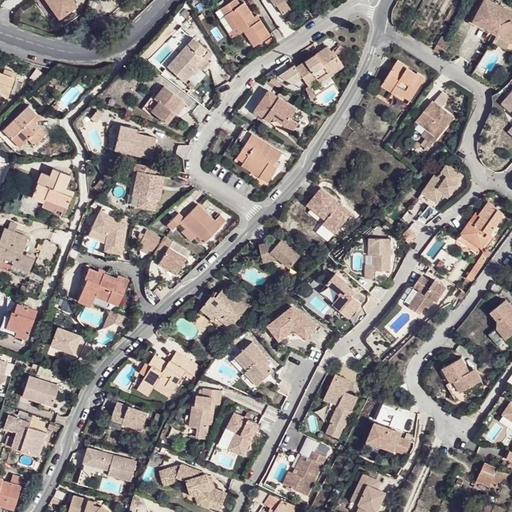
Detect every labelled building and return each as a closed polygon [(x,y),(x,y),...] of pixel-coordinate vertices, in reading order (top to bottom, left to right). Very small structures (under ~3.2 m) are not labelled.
[(73,0),(47,0),(60,18),(78,5),(73,0)] [(233,0),(219,9),(223,16),(227,14),(239,34),(244,31),(253,45),(270,35),(260,20),(256,14),(253,17),(244,2),(239,6),(235,0),(233,0)] [(282,0),(279,0),(274,3),(280,13),(287,8),(282,0)] [(485,0),(472,24),(488,32),(490,30),(495,33),(497,38),(507,35),(511,42),(511,23),(511,24),(508,12),(485,0)] [(236,35),(239,34),(227,14),(223,16),(236,35)] [(194,35),(191,37),(201,46),(204,43),(194,35)] [(206,51),(201,46),(191,37),(165,64),(182,81),(196,67),(193,65),(196,63),(201,67),(206,62),(201,56),(206,51)] [(445,51),(450,42),(441,38),(436,47),(445,51)] [(313,53),(294,66),(306,85),(304,87),(309,98),(315,95),(307,85),(316,79),(315,77),(325,71),(327,74),(343,64),(332,48),(329,50),(326,45),(319,50),(320,52),(315,56),(313,53)] [(397,59),(383,79),(397,88),(395,90),(409,99),(424,77),(416,71),(414,73),(406,68),(407,65),(397,59)] [(317,81),(327,74),(325,71),(315,77),(316,79),(317,81)] [(383,79),(380,83),(393,92),(395,90),(397,88),(383,79)] [(179,96),(161,83),(152,95),(149,93),(141,103),(165,120),(173,110),(170,109),(168,107),(170,104),(173,106),(179,96)] [(263,115),(268,119),(271,113),(284,122),(295,106),(267,87),(252,107),(263,115)] [(511,92),(501,104),(511,113),(511,92)] [(444,94),(436,102),(443,108),(450,100),(444,94)] [(436,102),(432,98),(415,117),(436,136),(453,117),(443,108),(436,102)] [(27,106),(8,126),(7,127),(15,135),(18,131),(27,140),(34,147),(45,134),(35,124),(40,118),(27,106)] [(271,113),(268,119),(280,128),(284,122),(271,113)] [(137,126),(120,122),(116,141),(132,145),(130,152),(151,157),(155,135),(136,131),(137,126)] [(289,125),(284,122),(280,128),(278,130),(283,134),(289,125)] [(6,124),(3,127),(22,145),(27,140),(18,131),(15,135),(7,127),(8,126),(6,124)] [(247,152),(241,161),(251,167),(252,165),(260,171),(257,175),(266,181),(274,168),(270,164),(273,159),(274,160),(280,152),(242,127),(236,137),(243,141),(240,147),(247,152)] [(114,148),(130,152),(132,145),(116,141),(114,148)] [(278,162),(274,160),(273,159),(270,164),(274,168),(278,162)] [(156,164),(135,160),(132,169),(137,170),(131,195),(138,196),(136,207),(153,210),(155,200),(159,201),(165,175),(155,172),(156,164)] [(241,161),(239,164),(257,175),(260,171),(252,165),(251,167),(241,161)] [(450,194),(464,176),(448,163),(439,175),(435,173),(421,190),(436,201),(442,193),(445,189),(450,194)] [(30,197),(43,202),(45,198),(67,207),(73,191),(66,188),(70,177),(47,167),(40,183),(37,182),(30,197)] [(99,193),(105,186),(99,181),(93,187),(99,193)] [(315,182),(308,190),(316,197),(322,189),(315,182)] [(316,197),(308,190),(300,198),(318,214),(315,218),(327,228),(345,208),(322,189),(316,197)] [(431,207),(436,201),(421,190),(417,195),(431,207)] [(130,205),(136,207),(138,196),(131,195),(130,205)] [(64,213),(67,207),(45,198),(43,202),(41,207),(55,213),(56,210),(64,213)] [(167,227),(176,219),(178,217),(183,223),(191,232),(200,242),(221,223),(215,216),(211,220),(194,201),(180,215),(173,209),(161,219),(167,227)] [(488,202),(477,214),(480,216),(474,223),(469,220),(459,232),(478,248),(489,236),(487,235),(504,215),(488,202)] [(124,218),(98,205),(96,209),(88,225),(87,228),(103,236),(100,247),(117,250),(123,223),(124,218)] [(476,212),(469,220),(474,223),(480,216),(477,214),(476,212)] [(186,237),(191,232),(183,223),(181,226),(179,228),(186,237)] [(26,236),(3,227),(0,234),(0,259),(2,255),(12,259),(10,263),(28,270),(33,257),(20,252),(26,236)] [(153,245),(158,236),(146,229),(140,238),(153,245)] [(414,237),(407,231),(402,236),(408,243),(414,237)] [(171,239),(163,235),(161,238),(156,246),(151,253),(158,257),(157,259),(175,271),(185,256),(167,245),(171,239)] [(140,238),(137,245),(149,252),(153,245),(140,238)] [(257,244),(261,258),(274,254),(279,258),(288,266),(299,254),(280,238),(257,244)] [(391,238),(369,239),(369,248),(375,249),(375,256),(366,256),(365,279),(373,280),(374,272),(389,272),(391,238)] [(490,258),(486,255),(467,277),(471,281),(490,258)] [(173,274),(175,271),(157,259),(155,263),(173,274)] [(97,271),(89,268),(85,278),(88,280),(79,301),(92,306),(96,297),(97,293),(105,296),(113,277),(104,273),(97,271)] [(335,273),(326,283),(340,295),(333,304),(332,305),(348,318),(360,304),(356,300),(356,296),(353,294),(354,292),(346,285),(347,284),(335,273)] [(113,277),(105,296),(108,297),(107,300),(118,305),(128,279),(117,275),(117,278),(113,277)] [(418,290),(407,306),(418,313),(424,305),(427,307),(433,297),(436,299),(445,285),(437,281),(434,285),(430,282),(419,275),(412,286),(413,287),(418,290)] [(326,283),(319,292),(333,304),(340,295),(326,283)] [(208,292),(197,306),(208,316),(207,318),(214,325),(219,319),(227,325),(244,305),(219,286),(215,291),(216,293),(213,297),(209,293),(208,292)] [(413,287),(402,303),(407,306),(418,290),(413,287)] [(511,330),(511,307),(503,297),(488,309),(496,319),(494,326),(487,331),(497,343),(511,330)] [(12,310),(9,316),(5,326),(28,335),(37,310),(16,303),(14,311),(12,310)] [(290,306),(265,322),(275,338),(287,331),(295,330),(307,338),(317,324),(290,306)] [(117,312),(108,309),(106,315),(115,318),(117,312)] [(0,330),(26,340),(28,335),(5,326),(9,316),(3,314),(0,321),(0,330)] [(58,327),(51,345),(74,354),(81,336),(58,327)] [(267,356),(249,337),(233,352),(243,363),(246,367),(243,369),(254,381),(269,367),(263,358),(267,356)] [(141,372),(137,379),(149,386),(164,396),(181,368),(180,367),(185,359),(171,350),(165,359),(164,358),(162,360),(161,363),(157,361),(159,358),(148,351),(142,362),(140,361),(135,368),(141,372)] [(238,368),(243,363),(233,352),(228,357),(238,368)] [(468,369),(461,357),(442,367),(451,382),(453,380),(460,393),(482,380),(477,372),(468,369)] [(249,386),(254,381),(243,369),(238,374),(249,386)] [(344,393),(345,390),(351,378),(336,371),(325,395),(338,402),(336,407),(338,412),(334,421),(332,419),(326,431),(336,436),(342,425),(344,426),(357,397),(350,393),(349,396),(344,393)] [(20,396),(38,403),(51,408),(59,387),(27,376),(20,396)] [(137,379),(134,385),(144,392),(149,386),(137,379)] [(452,398),(460,393),(453,380),(451,382),(445,385),(452,398)] [(218,403),(219,389),(201,386),(200,395),(194,394),(193,404),(189,404),(186,426),(195,428),(194,438),(204,439),(206,425),(210,425),(212,412),(208,411),(210,402),(213,403),(218,403)] [(511,401),(510,400),(500,413),(511,421),(511,449),(511,451),(508,449),(505,448),(501,456),(511,461),(511,401)] [(116,402),(110,418),(129,425),(129,426),(147,432),(154,414),(116,402)] [(49,414),(51,408),(38,403),(35,409),(49,414)] [(234,432),(229,442),(226,449),(241,456),(257,423),(245,417),(242,421),(233,411),(225,428),(234,432)] [(245,417),(233,411),(242,421),(245,417)] [(30,422),(10,415),(5,428),(18,432),(16,439),(10,437),(7,445),(39,456),(46,433),(29,427),(30,422)] [(110,418),(108,424),(127,431),(129,426),(129,425),(110,418)] [(401,433),(374,422),(369,435),(381,441),(379,446),(393,451),(394,450),(399,438),(401,433)] [(221,438),(229,442),(234,432),(225,428),(221,438)] [(378,449),(379,446),(381,441),(369,435),(365,444),(378,449)] [(410,442),(399,438),(394,450),(405,454),(410,442)] [(89,448),(82,470),(91,473),(94,465),(110,470),(109,475),(132,482),(138,464),(89,448)] [(288,467),(282,479),(306,491),(325,454),(314,449),(310,455),(307,454),(304,460),(301,458),(296,466),(300,468),(298,472),(288,467)] [(300,450),(293,464),(296,466),(301,458),(304,460),(307,454),(300,450)] [(149,459),(143,457),(141,464),(146,466),(149,459)] [(503,486),(509,473),(484,462),(477,480),(490,486),(492,481),(503,486)] [(158,470),(162,485),(174,481),(179,479),(187,485),(191,498),(203,494),(204,497),(206,504),(209,503),(214,509),(220,511),(225,511),(232,496),(219,491),(216,489),(206,474),(182,464),(158,470)] [(0,475),(0,503),(13,507),(19,483),(24,485),(27,476),(12,472),(9,481),(1,478),(1,476),(0,475)] [(363,473),(359,480),(375,489),(379,482),(363,473)] [(210,475),(206,474),(216,489),(219,491),(210,475)] [(375,489),(359,480),(349,499),(358,504),(371,511),(374,511),(384,494),(375,489)] [(74,494),(67,511),(106,511),(101,506),(99,507),(93,505),(94,502),(74,494)] [(203,494),(191,498),(192,501),(198,499),(201,507),(213,511),(214,509),(209,503),(206,504),(204,497),(203,494)] [(282,500),(270,495),(263,505),(274,511),(282,500)] [(291,511),(294,508),(282,500),(274,511),(273,511),(291,511)]
